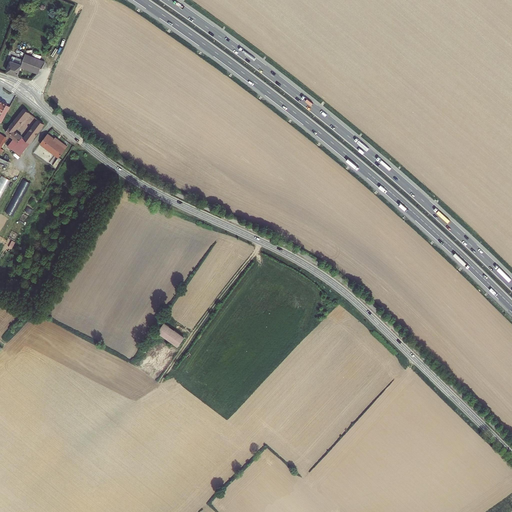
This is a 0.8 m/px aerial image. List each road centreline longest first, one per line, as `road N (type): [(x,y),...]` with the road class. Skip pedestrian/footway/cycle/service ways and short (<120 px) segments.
road 1 (tertiary): [(0,78),(136,182),(334,284),(467,411)]
road 2 (motorway): [(140,0),(331,142),(511,306)]
road 3 (motorway): [(511,284),(323,115),(167,0)]
road 4 (track): [(262,242),(177,354)]
